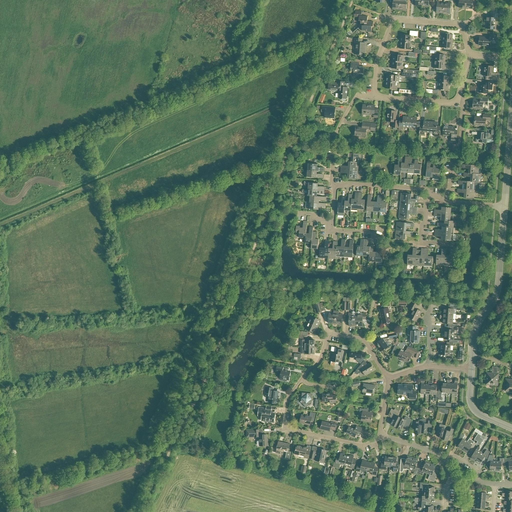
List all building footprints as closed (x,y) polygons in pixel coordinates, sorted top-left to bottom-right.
[(486,17),(485,29),(496,30),(497,18),(497,14),(497,11),(491,11),(490,13),(490,17),(490,18),(486,17)] [(371,27),(373,27),(373,22),(367,21),(367,16),(359,16),(358,21),(360,21),(360,25),(362,26),(361,31),(366,31),(366,32),(371,32),(371,27)] [(410,43),(411,40),(412,40),(412,36),(417,37),(418,32),(410,31),(410,36),(401,35),(401,39),(400,39),(400,42),(410,43)] [(443,37),(442,41),(453,42),(453,39),(452,39),(453,35),(442,34),(441,37),(443,37)] [(496,41),(496,35),(489,34),(489,38),(479,37),(479,46),(490,46),(490,40),(496,41)] [(365,55),(365,43),(361,43),(362,39),(354,38),(354,44),(355,44),(354,54),(365,55)] [(410,46),(410,43),(400,42),(400,45),(400,49),(411,50),(411,46),(410,46)] [(393,55),(392,62),(402,63),(403,59),(404,59),(404,56),(393,55)] [(363,74),(364,67),(359,67),(359,64),(361,64),(351,63),(350,71),(354,71),(353,75),(358,76),(358,74),(363,74)] [(483,76),(486,76),(486,80),(499,81),(500,74),(492,74),(493,66),(484,66),(483,76)] [(386,79),(385,82),(398,83),(399,79),(398,79),(399,76),(387,75),(386,79)] [(336,91),(337,91),(339,91),(338,98),(342,98),(342,100),(343,100),(345,101),(346,100),(346,99),(347,99),(348,87),(342,87),(343,83),(344,83),(344,82),(337,82),(337,83),(329,82),(328,90),(332,90),(333,91),(336,91)] [(395,86),(396,83),(398,83),(385,82),(385,85),(386,85),(385,89),(396,90),(397,86),(395,86)] [(492,90),(493,83),(485,82),(484,85),(480,85),(479,93),(488,94),(488,90),(492,90)] [(488,105),(488,99),(480,98),(480,101),(473,100),(472,108),(483,109),(483,105),(488,105)] [(375,106),(363,105),(362,114),(374,115),(373,118),(378,118),(379,110),(374,109),(375,106)] [(322,106),(321,112),(325,112),(324,118),(334,119),(335,111),(329,110),(329,107),(322,106)] [(398,128),(399,121),(395,121),(396,111),(388,111),(387,121),(393,122),(392,128),(398,128)] [(490,121),(490,115),(484,115),(483,118),(475,117),(474,125),(482,126),(485,126),(486,121),(490,121)] [(399,120),(399,122),(399,129),(402,129),(402,127),(409,128),(410,117),(403,117),(403,120),(399,120)] [(420,122),(417,121),(417,118),(410,117),(409,128),(415,129),(415,130),(419,131),(420,125),(420,122)] [(430,132),(430,122),(424,121),(423,126),(420,125),(419,131),(419,135),(424,136),(425,132),(430,132)] [(430,122),(430,132),(434,133),(434,136),(439,137),(440,127),(437,127),(437,123),(430,122)] [(376,124),(371,123),(362,123),(362,128),(355,127),(354,136),(365,137),(366,129),(370,130),(375,131),(376,124)] [(451,141),(452,142),(456,142),(457,131),(454,131),(454,127),(448,127),(448,125),(444,125),(444,126),(443,126),(443,135),(451,135),(451,141)] [(495,131),(489,130),(483,130),(483,133),(477,133),(477,140),(478,140),(478,141),(479,141),(479,142),(487,143),(487,139),(492,139),(492,135),(494,135),(494,132),(495,132),(495,131)] [(351,162),(359,163),(361,163),(362,155),(344,153),(344,157),(351,158),(351,162)] [(405,156),(405,159),(405,163),(402,163),(402,159),(401,175),(401,173),(407,173),(409,157),(405,156)] [(394,175),(401,175),(402,159),(399,159),(398,165),(395,165),(394,175)] [(427,160),(427,164),(426,177),(433,178),(434,160),(433,168),(430,168),(431,160),(427,160)] [(341,166),(341,170),(358,171),(359,163),(351,162),(348,162),(348,166),(341,166)] [(308,164),(307,170),(317,171),(324,172),(324,168),(317,168),(318,165),(308,164)] [(463,173),(481,175),(481,174),(479,174),(479,166),(462,165),(461,168),(468,169),(468,173),(463,173)] [(317,171),(307,170),(307,177),(323,178),(324,175),(317,174),(317,171)] [(358,171),(341,170),(340,173),(347,174),(347,179),(357,179),(358,171)] [(458,181),(480,183),(481,175),(463,173),(463,177),(471,177),(470,182),(458,181)] [(463,185),(463,189),(457,189),(475,191),(475,182),(480,183),(458,181),(458,185),(463,185)] [(475,191),(457,189),(457,193),(464,193),(464,198),(474,199),(475,191)] [(401,193),(400,202),(418,203),(418,200),(411,199),(411,194),(401,193)] [(344,211),(351,211),(352,195),(349,195),(348,201),(345,201),(345,197),(344,216),(344,211)] [(399,210),(417,212),(417,208),(410,207),(410,203),(418,204),(418,203),(400,202),(399,210)] [(417,212),(399,210),(399,218),(409,219),(409,215),(416,215),(417,212)] [(451,215),(434,213),(434,217),(441,217),(440,220),(454,222),(454,221),(450,221),(451,215)] [(296,226),(296,227),(296,235),(299,236),(299,238),(305,238),(306,234),(307,222),(303,221),(303,228),(300,228),(300,226),(296,226)] [(397,222),(396,231),(413,232),(406,231),(406,227),(413,228),(414,224),(397,222)] [(413,232),(396,231),(395,239),(405,240),(405,235),(413,236),(413,232)] [(451,235),(435,233),(434,237),(441,237),(441,240),(451,241),(451,235)] [(337,247),(336,257),(344,257),(345,247),(345,240),(342,240),(341,247),(337,247)] [(349,247),(345,247),(344,257),(352,258),(354,241),(350,240),(349,247)] [(327,259),(328,249),(329,241),(325,241),(324,248),(320,248),(319,258),(327,259)] [(328,249),(327,259),(336,259),(336,257),(337,247),(337,242),(333,242),(333,249),(328,249)] [(415,266),(416,248),(413,248),(412,255),(408,255),(407,265),(415,266)] [(417,248),(416,248),(415,266),(424,266),(425,249),(421,249),(420,256),(416,256),(417,248)] [(444,266),(446,248),(442,248),(441,255),(437,255),(436,265),(444,266)] [(446,249),(446,248),(444,266),(452,267),(454,249),(450,249),(449,256),(445,256),(446,249)] [(425,249),(424,266),(432,267),(433,257),(428,257),(428,249),(425,249)] [(316,313),(318,312),(321,312),(318,303),(312,304),(314,309),(315,308),(316,313)] [(416,322),(421,311),(416,308),(417,306),(412,303),(409,308),(413,310),(409,318),(416,322)] [(461,306),(450,306),(450,308),(444,308),(443,313),(453,314),(454,309),(456,309),(457,310),(461,310),(463,310),(463,307),(461,307),(461,306)] [(383,324),(391,322),(390,317),(388,307),(379,309),(382,321),(383,320),(383,324)] [(335,324),(336,311),(334,311),(333,314),(329,313),(328,323),(333,323),(333,324),(335,324)] [(356,316),(356,326),(362,327),(362,321),(363,321),(363,319),(366,319),(366,314),(362,314),(362,312),(356,312),(356,316)] [(311,316),(308,323),(318,327),(320,323),(319,323),(320,320),(311,316)] [(452,324),(453,319),(443,318),(443,323),(448,324),(448,327),(451,327),(455,327),(457,327),(457,324),(452,324)] [(318,327),(308,323),(305,329),(315,333),(316,330),(316,331),(318,327)] [(419,336),(420,331),(416,331),(416,327),(409,326),(408,333),(410,333),(410,338),(409,338),(409,342),(414,343),(414,342),(418,343),(419,336)] [(455,327),(451,327),(451,329),(445,329),(444,334),(454,335),(454,330),(457,330),(457,327),(455,327)] [(460,340),(456,340),(454,340),(454,335),(444,334),(444,339),(450,340),(449,342),(453,343),(460,343),(460,340)] [(384,350),(388,348),(383,339),(375,343),(381,352),(384,350)] [(440,350),(450,350),(451,346),(453,346),(453,343),(449,342),(447,342),(447,345),(441,344),(440,350)] [(408,347),(406,352),(405,351),(404,353),(400,351),(397,357),(401,359),(401,360),(404,362),(405,361),(408,362),(412,355),(414,356),(414,357),(418,358),(419,352),(408,347)] [(335,362),(339,363),(340,359),(342,359),(343,350),(336,349),(335,354),(332,353),(331,365),(335,365),(335,362)] [(360,364),(365,358),(361,355),(362,351),(354,350),(351,349),(350,357),(353,358),(353,357),(358,358),(358,359),(357,360),(360,364)] [(450,350),(440,350),(440,355),(446,355),(446,358),(452,359),(452,356),(450,355),(450,350)] [(370,363),(363,368),(361,365),(356,370),(358,374),(363,371),(365,375),(374,369),(370,363)] [(289,379),(291,372),(283,371),(284,367),(277,365),(276,372),(279,373),(279,372),(281,372),(280,377),(282,377),(281,380),(287,382),(287,379),(289,379)] [(499,368),(497,367),(492,366),(492,374),(487,373),(486,384),(497,385),(498,373),(499,373),(499,368)] [(261,381),(257,389),(261,391),(266,383),(261,381)] [(439,395),(439,398),(439,399),(441,400),(442,393),(447,393),(448,383),(447,383),(442,383),(442,389),(439,389),(439,391),(439,395)] [(374,394),(375,385),(364,384),(362,392),(374,394)] [(416,399),(416,392),(412,391),(413,386),(407,385),(407,386),(399,385),(398,394),(410,395),(409,399),(416,399)] [(439,391),(436,391),(437,385),(432,385),(431,395),(436,395),(436,397),(439,398),(439,395),(439,391)] [(265,392),(265,396),(270,396),(269,402),(276,404),(277,398),(278,398),(279,397),(278,396),(278,392),(273,391),(273,388),(266,387),(265,392)] [(301,403),(302,403),(306,408),(310,404),(311,404),(313,394),(302,393),(301,401),(301,402),(301,403)] [(330,404),(336,403),(336,396),(333,396),(332,394),(322,394),(323,401),(330,400),(330,404)] [(275,414),(271,413),(271,409),(260,408),(259,414),(263,415),(262,421),(273,422),(275,414)] [(371,422),(373,413),(368,412),(368,410),(360,408),(360,411),(362,412),(361,420),(371,422)] [(391,410),(388,416),(391,417),(394,419),(391,424),(396,427),(396,428),(401,418),(397,416),(399,413),(394,411),(391,410)] [(311,412),(310,414),(310,417),(301,415),(300,423),(310,425),(311,421),(314,421),(316,413),(311,412)] [(401,418),(396,428),(401,430),(404,426),(408,428),(412,420),(405,417),(404,419),(401,418)] [(418,421),(418,422),(413,421),(413,428),(416,429),(415,435),(421,435),(423,419),(422,419),(421,419),(418,421)] [(424,419),(423,419),(421,435),(422,433),(427,433),(428,428),(431,428),(431,421),(426,420),(425,419),(424,419)] [(335,430),(337,424),(331,422),(331,424),(322,422),(320,429),(327,430),(327,431),(330,431),(330,429),(335,430)] [(445,425),(442,425),(437,423),(435,430),(438,430),(437,436),(442,437),(442,439),(445,429),(445,427),(445,425)] [(359,436),(362,429),(357,426),(355,429),(349,427),(346,433),(355,437),(356,435),(359,436)] [(445,429),(442,439),(448,441),(449,435),(452,436),(454,429),(449,428),(448,431),(445,430),(445,429)] [(246,430),(247,437),(259,437),(259,441),(258,441),(257,442),(257,445),(258,446),(260,446),(268,446),(268,439),(267,439),(267,435),(259,435),(259,430),(246,430)] [(482,436),(481,436),(483,433),(480,431),(474,439),(478,442),(480,437),(480,438),(482,436)] [(462,450),(469,439),(467,441),(465,440),(467,437),(465,435),(457,447),(462,450)] [(469,439),(462,450),(467,453),(474,442),(469,439)] [(280,454),(281,451),(287,452),(285,459),(289,460),(291,452),(288,451),(290,444),(278,441),(276,453),(280,454)] [(308,459),(310,452),(306,451),(307,448),(297,446),(295,454),(304,456),(304,458),(308,459)] [(470,458),(475,461),(481,453),(478,451),(480,448),(478,447),(470,458)] [(324,462),(327,451),(323,450),(323,449),(318,448),(317,454),(315,454),(315,452),(312,451),(310,458),(314,459),(316,459),(315,461),(320,462),(324,462)] [(481,453),(475,461),(480,464),(484,457),(487,459),(490,452),(486,450),(483,454),(481,453)] [(345,465),(347,456),(344,455),(345,454),(340,453),(340,456),(337,456),(336,461),(334,462),(333,467),(340,469),(341,464),(345,465)] [(350,456),(347,456),(345,465),(350,466),(350,468),(354,469),(356,460),(353,459),(354,456),(350,455),(350,456)] [(490,471),(495,471),(496,461),(493,461),(493,455),(490,455),(487,463),(490,463),(490,471)] [(390,467),(391,457),(385,456),(385,463),(381,462),(381,469),(386,470),(386,467),(390,467)] [(407,456),(405,464),(401,463),(400,472),(403,472),(404,469),(406,470),(406,468),(409,469),(413,458),(407,456)] [(399,464),(398,464),(398,462),(396,462),(397,458),(391,457),(390,467),(393,467),(393,471),(398,472),(399,464)] [(412,472),(414,472),(413,474),(417,475),(418,473),(420,468),(416,467),(418,460),(413,458),(409,469),(412,470),(412,472)] [(505,463),(505,458),(502,458),(500,458),(499,462),(496,461),(495,471),(501,472),(502,464),(505,463)] [(367,471),(369,462),(366,462),(366,461),(362,460),(361,466),(357,465),(356,471),(360,472),(360,470),(367,471)] [(371,463),(369,462),(367,471),(372,473),(372,475),(376,476),(378,468),(374,467),(375,463),(372,462),(371,463)] [(427,473),(431,464),(425,462),(423,468),(420,467),(420,468),(418,473),(423,475),(424,472),(427,473)] [(433,474),(436,466),(431,464),(427,473),(430,474),(428,480),(434,482),(437,475),(433,474)] [(424,492),(435,493),(434,493),(434,487),(427,487),(427,483),(420,483),(420,488),(424,489),(424,492)] [(422,492),(422,496),(420,496),(420,501),(427,502),(427,499),(434,499),(435,493),(424,492),(424,493),(422,492)] [(414,504),(419,504),(419,507),(417,508),(419,510),(419,511),(423,511),(434,511),(433,511),(434,506),(426,505),(427,502),(420,501),(414,501),(414,504)]
